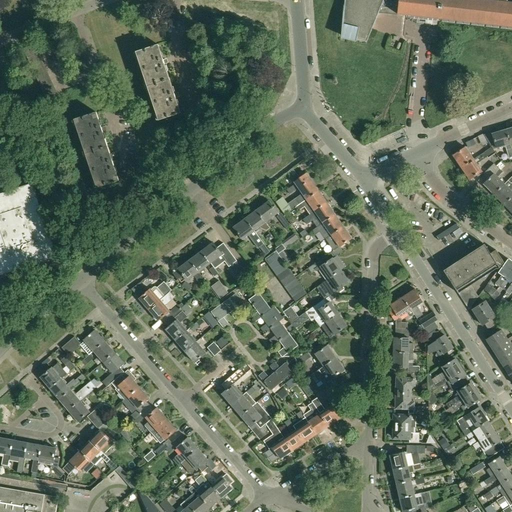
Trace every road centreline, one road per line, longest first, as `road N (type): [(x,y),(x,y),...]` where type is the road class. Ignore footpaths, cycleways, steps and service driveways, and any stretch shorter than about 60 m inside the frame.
road 1 (tertiary): [(80,283),(300,100)]
road 2 (residential): [(370,450),(373,260),(398,234)]
road 3 (unclassified): [(511,411),(398,234)]
road 4 (residential): [(182,401),(80,283)]
road 5 (residential): [(511,246),(434,183),(419,155)]
road 6 (unclassified): [(0,428),(55,437),(63,425),(26,378)]
road 7 (residential): [(268,498),(182,401)]
